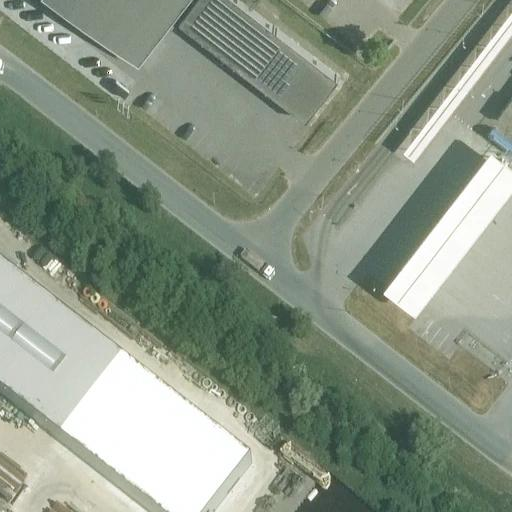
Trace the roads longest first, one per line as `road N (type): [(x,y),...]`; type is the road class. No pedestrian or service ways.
road 1 (unclassified): [(463,0),(252,259)]
road 2 (unclassified): [(252,259),(511,460)]
road 3 (unclassified): [(0,63),(252,259)]
road 4 (unknown): [(511,55),(401,200)]
road 5 (unknown): [(511,285),(401,200)]
